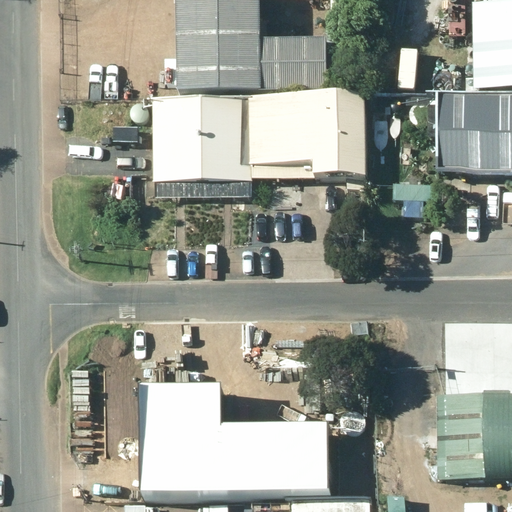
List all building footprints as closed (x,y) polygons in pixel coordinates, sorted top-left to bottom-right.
[(174,0),(176,87),(260,85),(260,87),(270,86),(270,94),(152,97),(154,179),(252,177),(251,128),(270,128),(270,138),(315,137),(316,194),(366,193),(365,127),(330,127),(329,94),(311,94),(312,87),(326,86),(325,34),(258,35),(257,0),(174,0)] [(511,0),(472,0),(473,84),(511,83),(511,0)] [(327,18),(344,19),(344,10),(327,10),(327,18)] [(331,31),(333,63),(353,62),(351,30),(331,31)] [(511,89),(436,90),(435,168),(511,168),(511,89)] [(130,98),(130,118),(143,118),(143,98),(130,98)] [(401,180),(400,156),(383,156),(384,180),(401,180)] [(511,391),(436,393),(438,477),(511,475),(511,391)] [(254,511),(303,511),(303,500),(254,501),(254,511)] [(360,511),(361,501),(320,502),(320,511),(360,511)]
